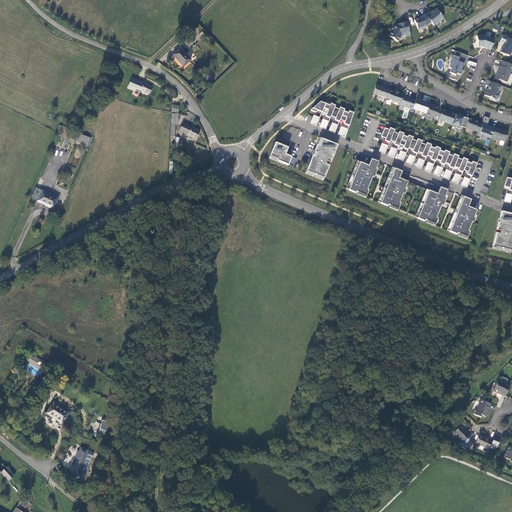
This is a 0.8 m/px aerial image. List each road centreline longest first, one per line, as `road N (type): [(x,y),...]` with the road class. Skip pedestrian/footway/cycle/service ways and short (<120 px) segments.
road 1 (track): [(156,511),(172,184)]
road 2 (tertiary): [(241,172),(258,186),(511,287)]
road 3 (unclassified): [(27,0),(76,37),(147,64),(177,85),(222,154)]
road 4 (residential): [(282,116),(511,209)]
road 5 (tertiary): [(0,278),(155,190),(220,169)]
